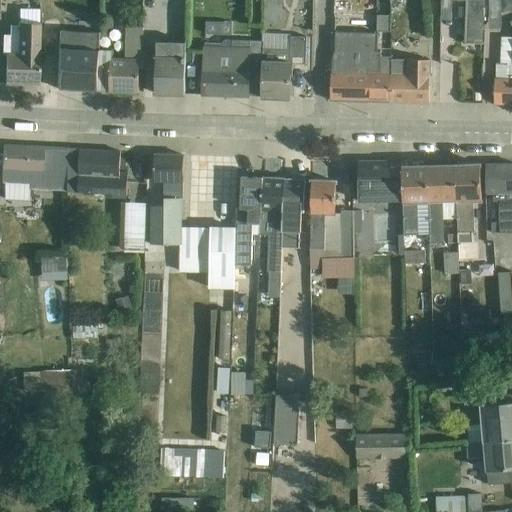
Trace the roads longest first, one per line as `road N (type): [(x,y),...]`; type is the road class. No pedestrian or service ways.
road 1 (residential): [(319,129),(0,118)]
road 2 (residential): [(511,133),(319,129)]
road 3 (residential): [(322,0),(319,129)]
